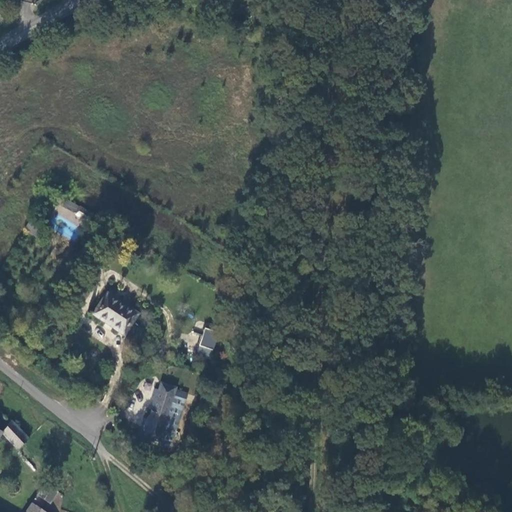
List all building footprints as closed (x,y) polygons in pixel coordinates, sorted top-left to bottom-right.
[(64,207),(74,214),(79,207),(68,200),(64,207)] [(88,222),(93,213),(80,206),(74,214),(88,222)] [(43,226),(31,219),(25,230),(36,236),(43,226)] [(119,336),(133,315),(102,294),(89,315),(119,336)] [(210,358),(219,332),(205,328),(197,353),(210,358)] [(147,408),(152,410),(156,399),(169,403),(172,393),(184,397),(186,392),(174,389),(175,386),(159,382),(157,390),(153,388),(147,408)] [(169,445),(144,437),(142,442),(175,462),(196,397),(186,392),(184,397),(169,445)] [(169,445),(184,397),(172,393),(169,403),(156,399),(152,410),(151,415),(149,415),(147,416),(145,419),(144,421),(143,424),(142,425),(142,428),(142,429),(142,432),(143,434),(144,435),(144,437),(169,445)] [(10,421),(0,431),(0,433),(1,434),(17,450),(28,439),(10,421)] [(0,511),(45,511),(38,507),(42,506),(44,503),(44,500),(50,504),(58,492),(45,484),(25,511),(0,511),(0,435),(1,434),(0,433),(0,511)]
